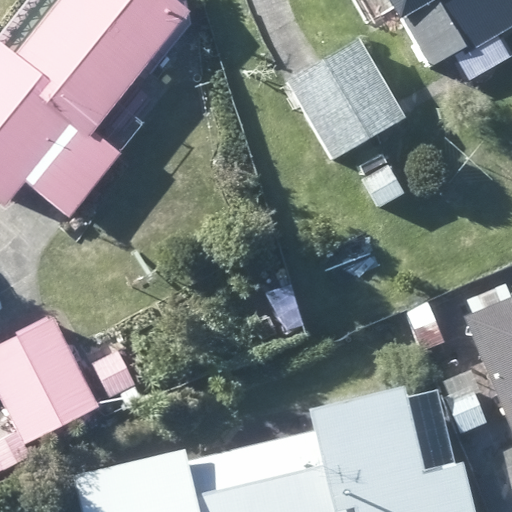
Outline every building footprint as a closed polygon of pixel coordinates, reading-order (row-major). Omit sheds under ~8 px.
[(170,17),(148,0),(46,0),(0,60),(0,194),(8,184),(56,222),(105,160),(75,136),(136,60),(155,36),(170,17)] [(511,0),(344,0),(345,1),(360,25),(375,16),(381,28),(387,25),(415,71),(448,53),(454,65),(462,77),(463,78),(480,68),(467,47),(511,21),(511,0)] [(389,120),(381,105),(346,42),(316,58),(286,75),(273,84),(319,166),(391,124),(389,120)] [(150,170),(103,217),(133,244),(201,176),(175,150),(153,172),(150,170)] [(367,211),(395,194),(378,167),(350,184),(367,211)] [(333,305),(379,285),(362,242),(314,262),(333,305)] [(488,273),(511,261),(511,249),(484,262),(488,273)] [(433,295),(462,282),(457,272),(429,285),(433,295)] [(340,338),(391,315),(382,294),(331,317),(340,338)] [(511,296),(451,322),(500,440),(511,467),(511,296)] [(0,340),(0,432),(8,449),(85,410),(40,321),(0,340)] [(101,402),(125,389),(106,354),(83,369),(101,402)] [(455,392),(436,400),(445,423),(464,414),(455,392)] [(454,511),(447,473),(445,469),(406,478),(389,395),(318,412),(291,417),(296,441),(167,468),(165,459),(62,481),(68,511),(454,511)]
